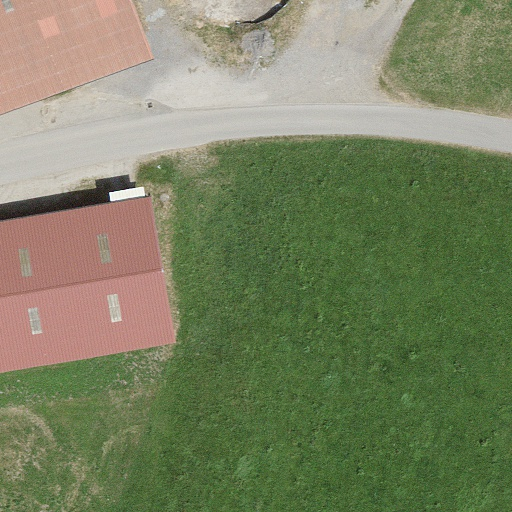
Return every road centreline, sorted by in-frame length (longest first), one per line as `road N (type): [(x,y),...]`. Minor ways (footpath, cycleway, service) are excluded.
road 1 (unclassified): [(0,166),(173,131),(283,121),(444,124),(511,136)]
road 2 (track): [(321,121),(404,0)]
